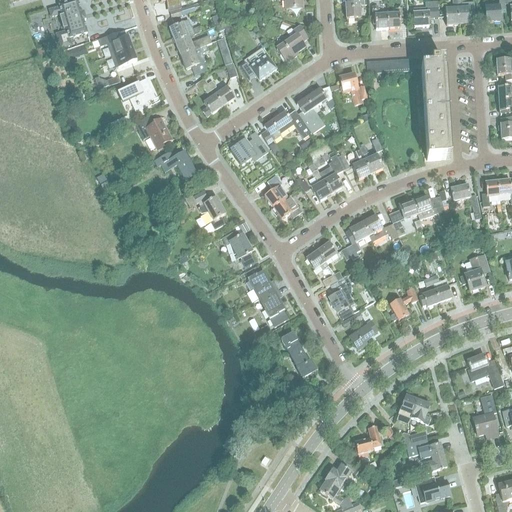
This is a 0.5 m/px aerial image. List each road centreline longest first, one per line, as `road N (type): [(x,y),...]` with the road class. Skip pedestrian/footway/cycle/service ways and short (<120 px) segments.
road 1 (residential): [(279,253),(357,203),(458,168)]
road 2 (tertiary): [(360,391),(440,339),(511,314)]
road 3 (residential): [(360,391),(279,253)]
road 4 (residential): [(202,144),(160,62),(140,0)]
road 5 (residential): [(202,144),(331,57)]
road 6 (residential): [(279,253),(202,144)]
road 7 (tertiary): [(277,495),(360,391)]
road 8 (residential): [(449,47),(458,168)]
